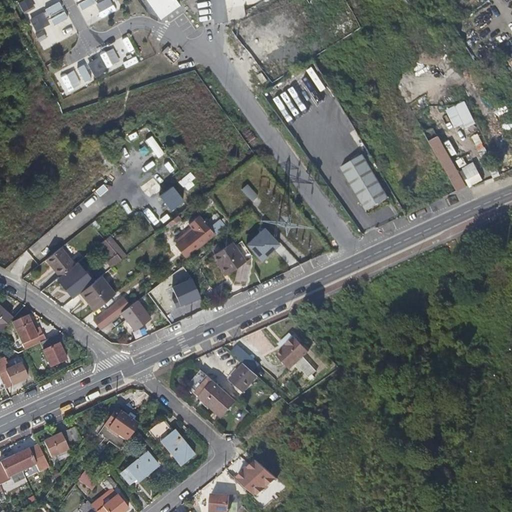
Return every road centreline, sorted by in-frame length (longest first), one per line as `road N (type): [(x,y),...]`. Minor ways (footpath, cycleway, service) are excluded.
road 1 (residential): [(126,369),(225,456),(155,511)]
road 2 (secondary): [(126,369),(319,280)]
road 3 (secondary): [(319,280),(511,193)]
road 4 (unknown): [(381,252),(312,143),(326,109)]
road 5 (residential): [(0,281),(126,369)]
road 6 (secondary): [(0,427),(126,369)]
